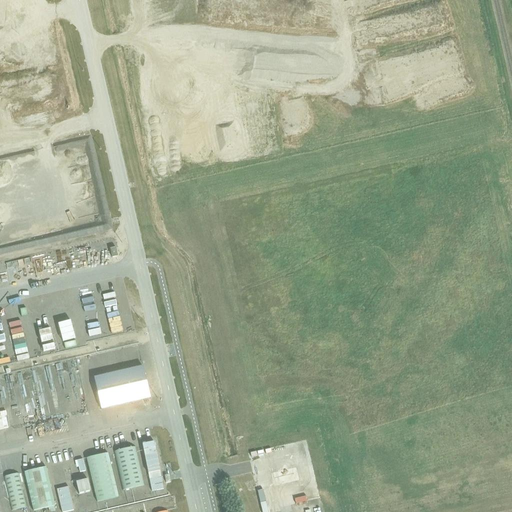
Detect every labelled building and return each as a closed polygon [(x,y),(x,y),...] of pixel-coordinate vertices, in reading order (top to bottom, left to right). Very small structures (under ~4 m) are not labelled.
[(34,326),(46,323),(41,305),(29,308),(34,326)] [(54,322),(66,319),(62,307),(50,310),(54,322)] [(115,318),(105,320),(108,334),(119,331),(115,318)] [(68,323),(55,326),(59,344),(72,341),(68,323)] [(45,327),(34,331),(39,346),(50,342),(45,327)] [(86,338),(97,336),(96,330),(84,332),(86,338)] [(94,378),(101,410),(151,399),(143,367),(94,378)] [(154,443),(142,445),(152,492),(164,489),(154,443)] [(114,453),(123,491),(144,486),(135,447),(114,453)] [(87,463),(97,503),(118,498),(108,454),(86,459),(87,459),(86,460),(87,463)] [(83,459),(71,462),(74,473),(86,471),(83,459)] [(52,467),(62,511),(70,511),(74,510),(63,464),(52,467)] [(24,473),(33,511),(42,509),(43,511),(46,510),(46,509),(48,509),(48,511),(52,511),(56,511),(55,506),(46,468),(24,473)] [(19,474),(4,477),(12,511),(27,508),(19,474)] [(80,493),(90,491),(88,480),(76,483),(80,493)] [(257,495),(261,511),(268,511),(263,493),(257,495)] [(291,500),(292,505),(303,502),(302,497),(291,500)]
